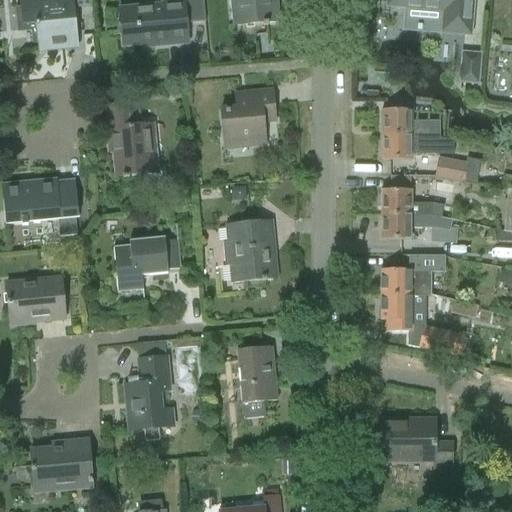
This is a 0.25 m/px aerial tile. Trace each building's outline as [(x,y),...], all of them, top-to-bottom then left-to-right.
[(59,0),(18,4),(19,6),(21,27),(19,27),(19,29),(35,27),(37,51),(38,55),(77,51),(76,38),(74,18),(73,13),(91,11),(90,0),(59,0)] [(160,0),(161,6),(118,11),(119,27),(121,47),(140,46),(140,48),(152,47),(187,44),(185,24),(204,22),(202,0),(160,0)] [(230,0),(233,28),(277,24),(274,0),(230,0)] [(420,31),(441,33),(468,35),(471,0),(387,0),(387,6),(406,8),(404,30),(416,31),(416,32),(420,32),(420,31)] [(476,84),(479,56),(462,55),(459,83),(476,84)] [(178,89),(167,92),(168,97),(174,101),(180,100),(178,89)] [(222,145),(244,143),(264,141),(263,123),(274,122),(272,92),(245,95),(246,100),(234,101),(235,111),(219,113),(222,145)] [(138,127),(137,125),(135,105),(104,108),(107,143),(112,143),(116,179),(122,178),(122,180),(128,180),(128,177),(139,176),(140,185),(144,189),(158,187),(161,183),(160,174),(156,174),(151,126),(138,127)] [(381,112),(380,137),(438,136),(438,123),(410,123),(410,112),(401,112),(381,112)] [(380,137),(380,162),(400,162),(410,162),(410,155),(452,155),(452,142),(438,139),(438,138),(438,136),(380,137)] [(475,186),(479,163),(465,160),(464,166),(438,161),(435,178),(475,186)] [(511,177),(502,176),(500,190),(511,191),(511,177)] [(409,178),(389,178),(389,192),(400,192),(409,192),(409,178)] [(76,236),(73,201),(71,181),(2,188),(6,224),(56,219),(57,228),(58,238),(76,236)] [(244,189),(232,190),(233,202),(245,201),(244,189)] [(430,217),(430,205),(409,205),(409,192),(400,192),(389,192),(380,192),(380,217),(430,217)] [(430,205),(430,217),(440,219),(442,208),(430,205)] [(447,232),(450,222),(440,219),(430,217),(380,217),(380,242),(400,242),(409,242),(409,230),(435,230),(447,232)] [(275,280),(270,223),(226,227),(227,243),(222,244),(224,267),(229,267),(231,285),(275,280)] [(496,231),(495,243),(511,243),(511,234),(503,233),(496,231)] [(164,242),(163,239),(128,242),(129,247),(113,248),(115,275),(117,295),(142,292),(141,278),(167,275),(166,271),(179,270),(176,242),(164,242)] [(380,272),(380,297),(415,297),(429,297),(429,284),(429,272),(443,272),(443,258),(408,258),(408,272),(400,272),(380,272)] [(511,287),(511,275),(499,272),(496,284),(511,287)] [(9,326),(64,321),(62,301),(59,280),(5,285),(9,326)] [(380,297),(379,322),(384,322),(384,334),(407,334),(407,348),(457,358),(462,336),(424,328),(424,297),(415,297),(380,297)] [(450,312),(450,315),(474,320),(475,317),(477,309),(477,308),(452,302),(450,312)] [(138,359),(165,356),(164,343),(136,346),(138,359)] [(271,349),(236,352),(238,372),(241,406),(262,404),(276,402),(271,349)] [(140,386),(123,387),(128,433),(143,431),(144,443),(158,441),(157,430),(163,429),(174,428),(172,410),(162,411),(160,393),(168,392),(167,379),(165,359),(137,362),(140,386)] [(451,465),(451,445),(434,444),(434,422),(378,422),(378,463),(432,463),(432,472),(451,472),(451,465)] [(61,450),(29,452),(31,472),(32,489),(33,496),(92,491),(91,484),(89,462),(87,442),(60,444),(61,450)] [(291,463),(281,463),(281,476),(291,476),(291,463)] [(279,511),(278,498),(261,499),(262,503),(234,505),(234,511),(279,511)]
